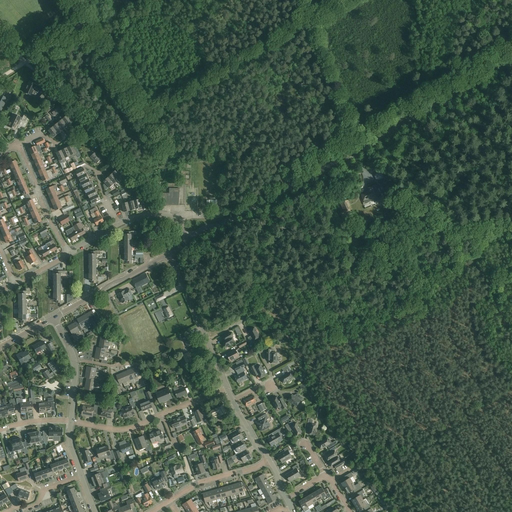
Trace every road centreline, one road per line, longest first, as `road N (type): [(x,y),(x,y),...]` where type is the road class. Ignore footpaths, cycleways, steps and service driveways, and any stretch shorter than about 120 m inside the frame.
road 1 (tertiary): [(186,237),(278,195),(511,63)]
road 2 (track): [(84,22),(167,156),(152,206)]
road 3 (unclassified): [(25,62),(145,191),(153,215)]
road 4 (track): [(306,21),(141,114)]
road 5 (track): [(354,152),(297,0)]
road 6 (tertiary): [(53,317),(170,254)]
road 7 (residential): [(68,253),(14,146)]
